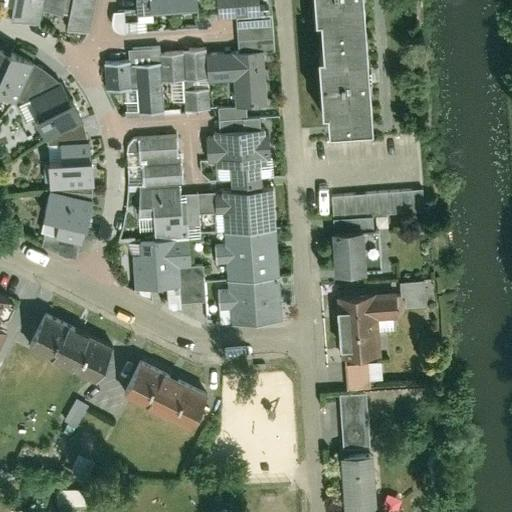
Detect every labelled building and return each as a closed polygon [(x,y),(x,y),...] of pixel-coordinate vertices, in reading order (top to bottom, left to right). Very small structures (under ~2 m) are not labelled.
[(13,0),(10,15),(41,21),(43,8),(69,14),(66,27),(91,33),(98,0),(13,0)] [(198,0),(136,0),(138,12),(199,9),(198,0)] [(356,0),(308,0),(309,15),(315,14),(318,53),(314,53),(318,107),(322,107),(323,127),(365,124),(356,0)] [(163,56),(165,82),(185,81),(186,109),(213,108),(212,80),(235,78),(236,104),(269,102),(266,49),(204,53),(204,46),(183,47),(184,52),(163,53),(163,56)] [(0,92),(18,100),(33,64),(0,51),(0,92)] [(163,56),(104,60),(105,90),(137,89),(138,112),(166,111),(165,82),(163,56)] [(44,136),(82,118),(64,82),(26,101),(44,136)] [(230,305),(231,320),(283,318),(279,183),(267,183),(266,154),(274,154),(273,127),(265,127),(265,117),(245,117),(246,128),(216,129),(218,180),(231,180),(232,189),(221,190),(222,199),(230,199),(231,213),(216,214),(216,231),(226,230),(227,244),(217,244),(218,265),(228,265),(229,288),(220,289),(220,305),(230,305)] [(133,239),(135,289),(187,287),(186,267),(195,267),(193,217),(181,217),(180,183),(187,182),(186,153),(179,153),(179,135),(139,136),(141,189),(142,217),(154,217),(155,239),(133,239)] [(47,161),(48,189),(95,187),(94,142),(62,144),(62,161),(47,161)] [(48,218),(44,233),(82,243),(93,200),(48,189),(41,216),(48,218)] [(419,192),(329,196),(333,271),(382,268),(379,225),(374,225),(373,216),(420,214),(419,192)] [(398,290),(335,296),(343,395),(366,393),(363,360),(378,359),(375,320),(397,318),(396,307),(425,305),(423,280),(398,282),(398,290)] [(41,313),(26,346),(97,379),(112,346),(41,313)] [(144,363),(128,397),(191,425),(206,392),(144,363)] [(343,395),(338,395),(342,452),(339,453),(342,511),(376,511),(372,450),(370,451),(366,393),(343,395)] [(78,424),(88,403),(75,397),(66,418),(78,424)]
